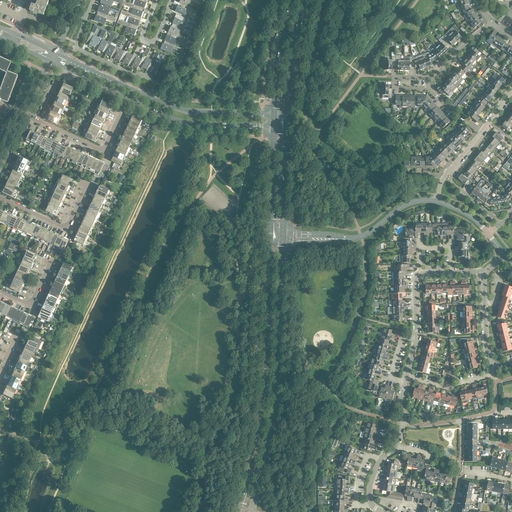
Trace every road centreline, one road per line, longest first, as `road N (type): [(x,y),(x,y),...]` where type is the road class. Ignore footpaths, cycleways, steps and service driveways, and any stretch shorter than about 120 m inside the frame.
road 1 (secondary): [(269,237),(263,388),(238,511)]
road 2 (secondary): [(252,511),(273,410),(282,243)]
road 3 (tertiary): [(50,61),(180,121),(273,127)]
road 4 (tertiary): [(274,114),(187,111),(55,52)]
road 5 (unclassified): [(438,201),(407,204),(356,238),(325,239)]
road 6 (secondary): [(287,119),(304,0)]
